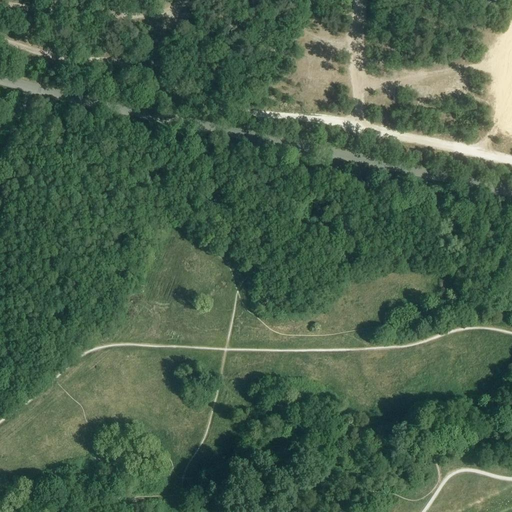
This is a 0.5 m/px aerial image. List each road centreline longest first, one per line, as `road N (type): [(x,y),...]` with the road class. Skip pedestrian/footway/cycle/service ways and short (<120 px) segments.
road 1 (track): [(0,39),(53,56),(120,63),(224,107),(358,125),(511,159)]
road 2 (unclassified): [(0,80),(511,190)]
road 3 (track): [(185,0),(139,19),(0,4)]
road 4 (track): [(358,125),(360,0)]
